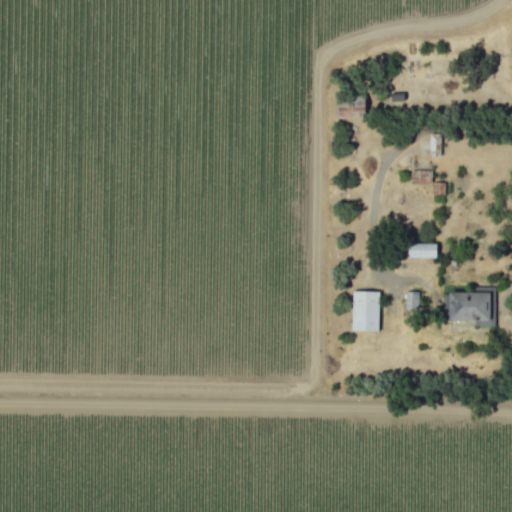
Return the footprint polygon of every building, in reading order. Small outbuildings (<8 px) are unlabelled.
[(364,117),(363,93),(335,94),(335,117),(364,117)] [(430,184),(430,170),(410,170),(409,183),(430,184)] [(435,243),(407,243),(408,258),(435,257),(435,243)] [(474,292),(445,292),(444,320),(473,321),(473,325),(493,326),(494,287),(474,286),(474,292)] [(350,330),(377,331),(378,291),(351,291),(350,330)] [(404,309),(417,309),(417,292),(404,291),(404,309)]
